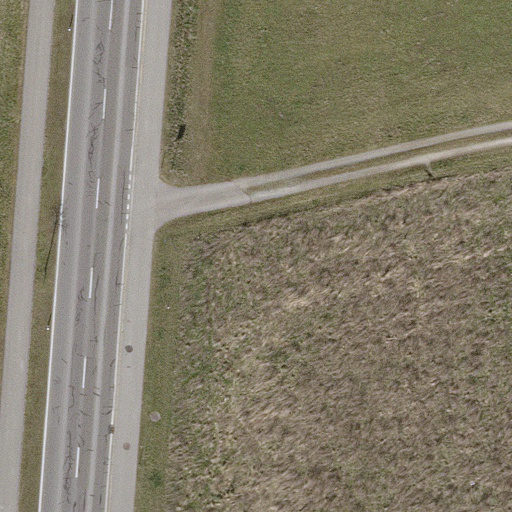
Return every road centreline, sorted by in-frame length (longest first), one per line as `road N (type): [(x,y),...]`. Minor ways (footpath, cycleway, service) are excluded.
road 1 (primary): [(115,0),(77,511)]
road 2 (track): [(100,211),(511,129)]
road 3 (track): [(197,193),(212,0)]
